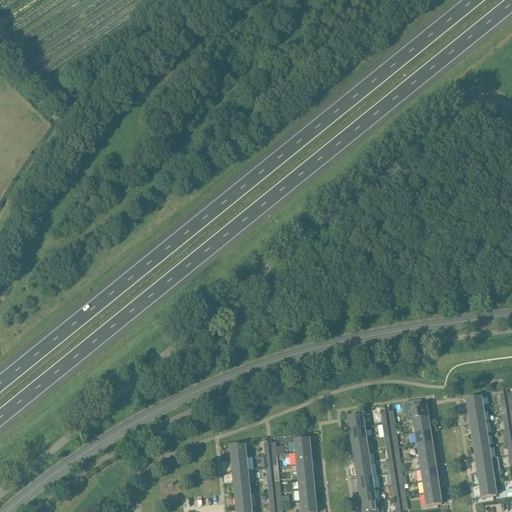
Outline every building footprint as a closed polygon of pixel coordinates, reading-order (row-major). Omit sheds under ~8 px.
[(66,0),(51,0),(6,30),(11,37),(66,0)] [(90,0),(75,0),(14,41),(18,47),(90,0)] [(113,0),(98,0),(21,51),(26,58),(113,0)] [(137,0),(122,0),(29,63),(34,70),(137,0)] [(160,0),(144,0),(36,73),(41,80),(160,0)] [(123,38),(120,33),(104,43),(107,48),(123,38)] [(102,52),(98,45),(42,82),(47,89),(102,52)] [(491,392),(488,392),(489,397),(499,395),(501,408),(506,407),(504,395),(503,395),(502,390),(498,390),(494,391),(491,392)] [(466,401),(468,414),(483,411),(481,399),(466,401)] [(420,401),(404,404),(407,423),(413,422),(428,420),(426,407),(421,408),(420,401)] [(508,420),(506,407),(501,408),(502,417),(495,419),(495,422),(503,421),(503,420),(508,420)] [(468,414),(470,426),(485,424),(483,411),(468,414)] [(347,419),(349,432),(364,430),(362,417),(347,419)] [(415,435),(430,432),(428,420),(413,422),(415,435)] [(470,426),(472,438),(487,436),(485,424),(470,426)] [(351,444),(366,442),(364,430),(349,432),(351,444)] [(417,447),(432,445),(430,432),(415,435),(417,447)] [(506,445),(511,444),(509,432),(504,433),(504,432),(502,433),(504,445),(506,445)] [(472,438),(473,451),(489,448),(487,436),(472,438)] [(309,440),(293,442),(295,455),(310,453),(309,440)] [(351,444),(353,457),(368,454),(366,442),(351,444)] [(419,459),(434,457),(432,445),(417,447),(419,459)] [(229,449),(231,461),(246,460),(251,459),(251,458),(250,454),(246,454),(245,447),(229,449)] [(473,451),(475,463),(491,461),(489,448),(473,451)] [(393,463),(391,451),(386,452),(387,460),(385,461),(385,464),(393,463)] [(295,455),(296,467),(312,465),(310,453),(295,455)] [(368,454),(353,457),(355,469),(370,467),(370,465),(368,454)] [(421,471),(436,469),(434,457),(419,459),(421,471)] [(246,460),(231,461),(232,473),(247,472),(246,460)] [(475,463),(477,475),(493,473),(491,461),(475,463)] [(395,475),(393,463),(385,464),(386,471),(389,471),(390,476),(395,475)] [(296,467),(297,479),(313,478),(312,465),(296,467)] [(370,467),(355,469),(356,481),(372,479),(370,467)] [(423,484),(438,481),(436,469),(421,471),(423,484)] [(249,484),(247,472),(232,473),(233,486),(249,484)] [(477,475),(479,488),(495,485),(493,473),(477,475)] [(406,477),(398,478),(399,487),(404,487),(404,486),(407,486),(406,477)] [(297,479),(298,492),(314,490),(313,478),(297,479)] [(374,491),(372,479),(356,481),(358,494),(374,491)] [(440,494),(438,481),(423,484),(425,496),(440,494)] [(250,496),(249,484),(233,486),(234,498),(250,496)] [(495,485),(479,488),(481,500),(497,498),(495,485)] [(298,492),(300,504),(315,502),(314,490),(298,492)] [(376,503),(374,491),(358,494),(360,506),(376,503)] [(442,506),(440,494),(425,496),(427,509),(442,506)] [(251,508),(250,496),(234,498),(235,510),(251,508)] [(316,511),(315,502),(300,504),(300,511),(316,511)] [(376,503),(360,506),(361,511),(382,511),(382,503),(376,503)]
